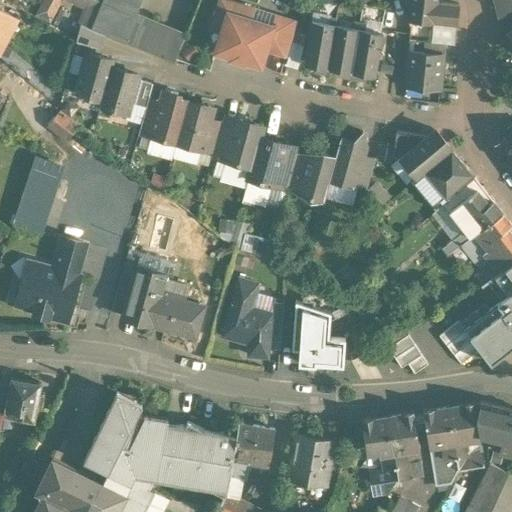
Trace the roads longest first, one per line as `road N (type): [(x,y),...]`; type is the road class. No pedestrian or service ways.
road 1 (residential): [(0,348),(103,354),(288,395),(511,389)]
road 2 (residential): [(475,125),(381,108),(299,110),(152,65)]
road 3 (residential): [(475,0),(475,125)]
